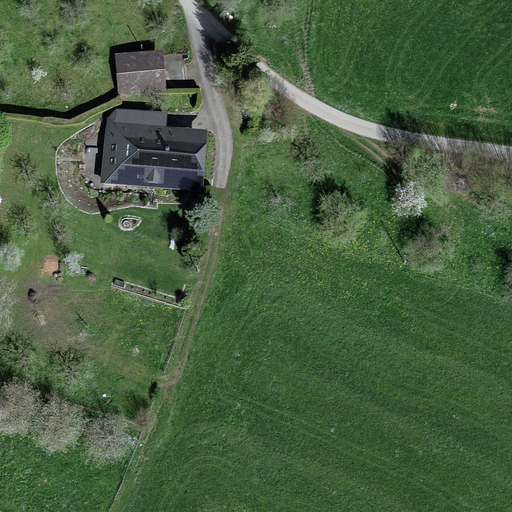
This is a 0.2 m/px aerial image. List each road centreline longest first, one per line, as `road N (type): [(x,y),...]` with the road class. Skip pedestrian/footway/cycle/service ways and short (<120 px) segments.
road 1 (unclassified): [(511,154),(345,121),(262,73),(190,0)]
road 2 (track): [(197,12),(226,150),(216,203)]
